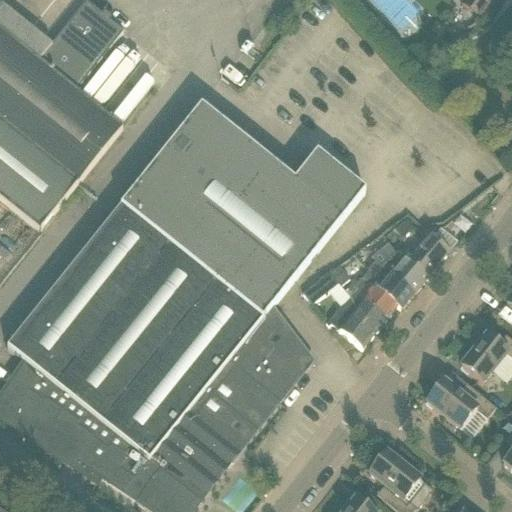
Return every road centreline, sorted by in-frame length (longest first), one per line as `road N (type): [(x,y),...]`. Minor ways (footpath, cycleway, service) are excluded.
road 1 (unknown): [(0,353),(49,275),(263,0)]
road 2 (residential): [(375,401),(511,229)]
road 3 (residential): [(375,401),(508,511)]
road 4 (residential): [(280,511),(375,401)]
